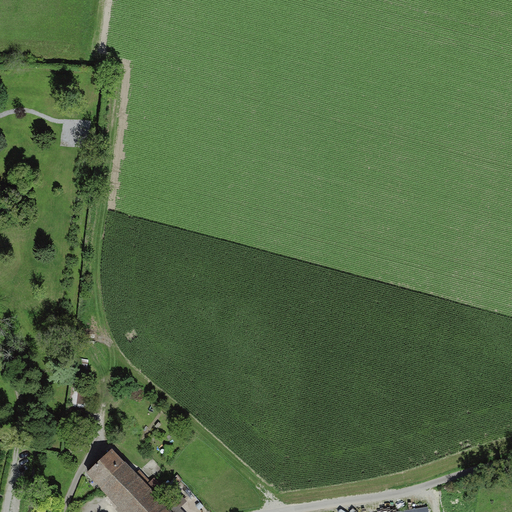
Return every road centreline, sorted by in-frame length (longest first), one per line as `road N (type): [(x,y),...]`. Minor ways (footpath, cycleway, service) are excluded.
road 1 (track): [(102,420),(112,355),(95,264),(120,64),(87,60),(95,0)]
road 2 (unclassified): [(282,511),(396,494),(511,462)]
